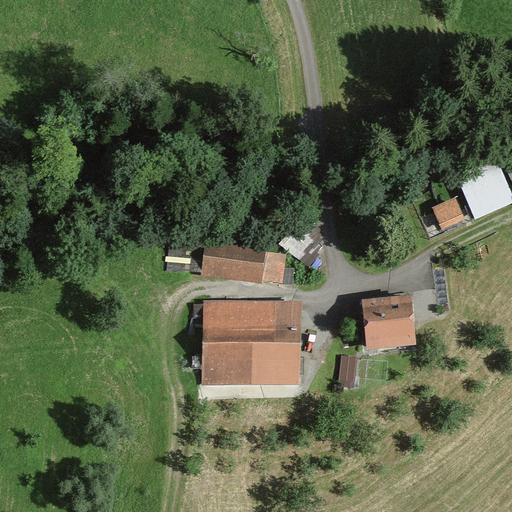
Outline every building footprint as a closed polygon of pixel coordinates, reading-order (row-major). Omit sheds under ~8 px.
[(511,197),(498,164),(459,180),(476,223),(511,208),(511,197)] [(424,219),(432,235),(463,221),(455,204),(424,219)] [(214,278),(278,285),(282,255),(217,247),(214,278)] [(410,306),(372,308),(375,356),(413,353),(410,306)] [(299,386),(302,312),(209,308),(206,383),(299,386)] [(356,359),(343,359),(342,387),(356,387),(356,359)]
